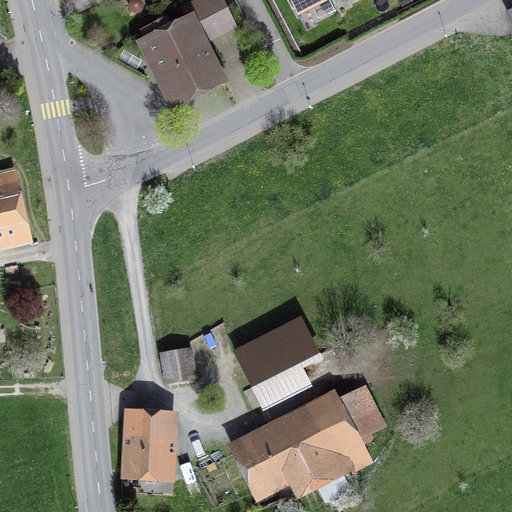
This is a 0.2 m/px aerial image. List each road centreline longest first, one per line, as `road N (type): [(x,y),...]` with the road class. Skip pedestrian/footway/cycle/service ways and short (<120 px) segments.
road 1 (tertiary): [(70,190),(102,511)]
road 2 (unclassified): [(297,90),(470,0)]
road 3 (tertiary): [(32,0),(70,190)]
road 4 (unclassified): [(144,167),(297,90)]
